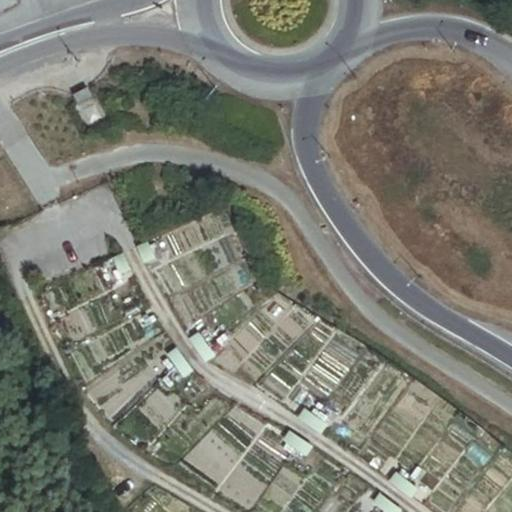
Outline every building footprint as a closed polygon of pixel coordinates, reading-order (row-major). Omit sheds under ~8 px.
[(156,258),(150,245),(139,249),(145,262),(156,258)] [(132,269),(127,257),(115,261),(120,273),(132,269)] [(216,355),(202,335),(192,342),(206,362),(216,355)] [(195,370),(180,350),(170,357),(185,377),(195,370)] [(328,423),(308,410),(301,421),(321,434),(328,423)] [(313,446),(294,433),(287,443),(307,456),(313,446)] [(419,489),(401,474),(393,484),(411,499),(419,489)] [(401,511),(403,510),(384,496),(376,506),(384,511),(401,511)]
